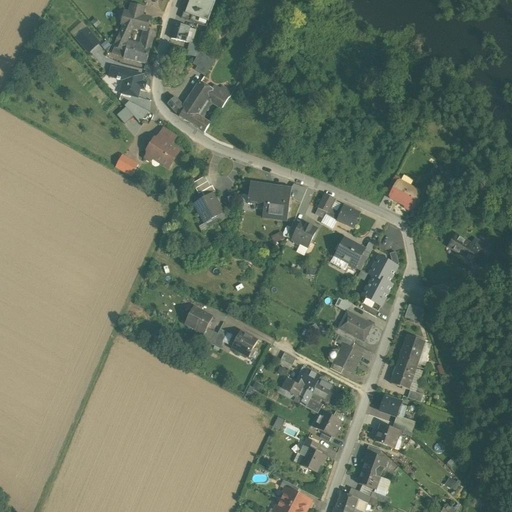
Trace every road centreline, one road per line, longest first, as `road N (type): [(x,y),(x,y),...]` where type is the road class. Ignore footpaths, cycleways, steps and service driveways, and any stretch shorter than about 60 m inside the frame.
road 1 (residential): [(366,391),(413,262),(405,226),(219,148),(165,113),(156,89),(176,0)]
road 2 (track): [(36,511),(202,139)]
road 3 (residential): [(366,391),(198,303)]
road 4 (residential): [(326,511),(366,391)]
